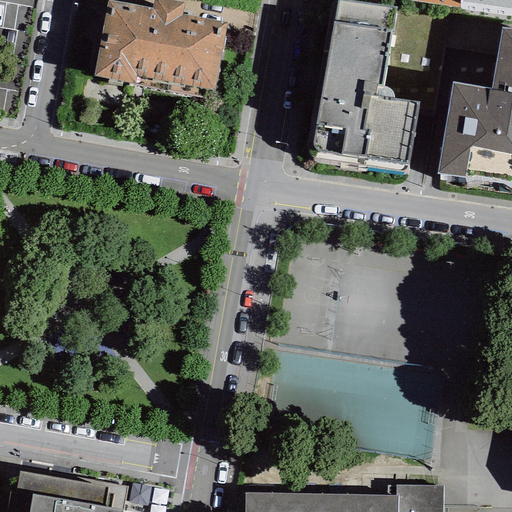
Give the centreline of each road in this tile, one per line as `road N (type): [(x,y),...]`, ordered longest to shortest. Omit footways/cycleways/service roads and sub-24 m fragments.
road 1 (residential): [(205,467),(258,182)]
road 2 (residential): [(511,217),(258,182)]
road 3 (residential): [(258,182),(34,138)]
road 4 (residential): [(0,430),(205,467)]
road 5 (residential): [(258,182),(290,0)]
road 6 (residential): [(59,0),(34,138)]
